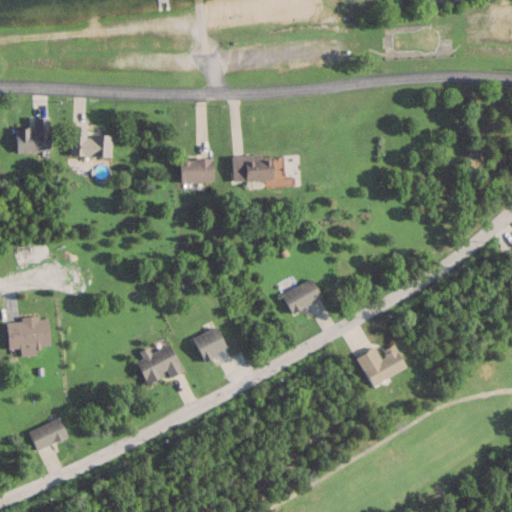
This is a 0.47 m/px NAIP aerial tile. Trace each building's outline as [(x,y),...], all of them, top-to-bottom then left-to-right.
[(33,127),(15,127),(16,151),(50,150),(50,116),(33,116),(33,127)] [(70,155),(110,155),(110,133),(86,133),(86,124),(70,124),(70,155)] [(231,155),(232,179),(275,178),(274,153),(231,155)] [(212,158),(179,158),(179,180),(212,180),(212,158)] [(277,294),(288,313),(318,296),(307,277),(277,294)] [(20,355),(39,353),(38,344),(50,343),(48,316),(6,319),(8,348),(20,347),(20,355)] [(188,335),(197,360),(222,350),(212,326),(188,335)] [(131,359),(143,385),(177,369),(166,344),(131,359)] [(351,356),(367,384),(401,365),(389,344),(374,353),(369,345),(351,356)] [(63,434),(55,416),(23,431),(32,449),(63,434)]
